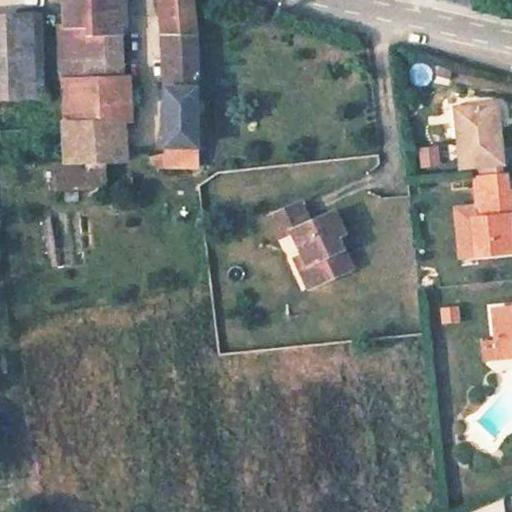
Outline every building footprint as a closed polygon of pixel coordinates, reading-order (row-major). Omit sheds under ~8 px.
[(61,0),(62,67),(122,67),(121,0),(61,0)] [(158,0),(159,13),(165,13),(166,31),(191,30),(190,0),(158,0)] [(0,96),(44,93),(39,14),(0,15),(0,96)] [(163,174),(195,173),(191,30),(166,31),(168,92),(161,92),(163,174)] [(62,167),(124,166),(122,67),(62,67),(62,167)] [(447,107),(451,168),(495,164),(490,105),(447,107)] [(418,168),(439,164),(434,142),(413,146),(418,168)] [(495,164),(451,168),(451,178),(469,176),(495,174),(495,164)] [(495,174),(469,176),(470,195),(502,193),(501,174),(495,174)] [(471,207),(472,217),(466,217),(468,252),(506,249),(505,232),(511,232),(509,192),(502,193),(470,195),(471,207)] [(472,217),(471,207),(451,209),(453,253),(468,252),(466,217),(472,217)] [(291,236),(307,266),(318,287),(345,273),(329,242),(336,239),(323,215),(305,224),(298,211),(270,226),(279,242),(291,236)] [(300,270),(311,290),(318,287),(307,266),(300,270)] [(511,349),(511,307),(487,310),(489,352),(511,349)] [(490,365),(511,363),(511,349),(489,352),(490,365)]
